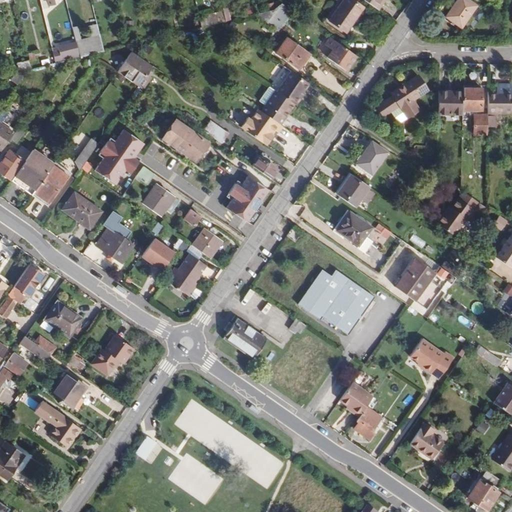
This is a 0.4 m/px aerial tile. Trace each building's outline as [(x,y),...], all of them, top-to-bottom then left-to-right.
[(294,1),(292,0),(284,0),(281,3),(288,9),(294,1)] [(351,0),(343,0),(329,21),(346,33),(363,8),(351,0)] [(362,0),(375,9),(382,0),(362,0)] [(467,0),(457,0),(446,17),(461,28),(476,6),(467,0)] [(275,10),(254,15),(278,31),(292,11),(288,9),(281,3),(275,10)] [(81,40),(78,27),(72,29),(76,42),(81,40)] [(80,58),(104,52),(100,36),(81,40),(76,42),(76,43),(80,58)] [(310,54),(287,38),(276,54),(298,70),(310,54)] [(327,58),(346,72),(356,57),(330,38),(324,46),(332,51),(327,58)] [(80,58),(76,43),(58,48),(59,52),(53,54),(54,59),(55,64),(64,61),(80,58)] [(146,43),(142,49),(148,54),(153,48),(146,43)] [(152,67),(131,52),(117,72),(142,90),(148,81),(144,78),(152,67)] [(97,59),(92,55),(86,64),(91,67),(97,59)] [(14,64),(16,73),(19,73),(28,70),(31,70),(29,61),(14,64)] [(64,61),(55,64),(52,64),(49,65),(58,70),(64,61)] [(19,73),(16,73),(11,81),(17,86),(28,70),(19,73)] [(276,93),(294,105),(309,85),(291,72),(285,80),(277,91),(276,93)] [(285,80),(278,76),(271,87),(277,91),(285,80)] [(413,101),(428,90),(418,76),(402,86),(404,89),(392,96),(376,107),(383,117),(391,111),(399,124),(419,111),(413,101)] [(511,84),(496,85),(496,91),(488,91),(487,115),(487,128),(495,128),(494,113),(511,113),(511,84)] [(404,89),(402,86),(391,94),(392,96),(404,89)] [(463,88),(463,92),(462,110),(481,110),(481,88),(463,88)] [(462,110),(463,92),(438,91),(437,115),(462,115),(462,110)] [(280,125),(294,105),(276,93),(275,92),(261,112),(280,125)] [(247,118),(241,127),(244,130),(243,130),(264,145),(264,144),(266,145),(273,136),(271,134),(274,130),(278,133),(282,127),(280,125),(261,112),(258,110),(250,120),(247,118)] [(487,128),(487,115),(474,115),(474,135),(487,135),(487,128)] [(210,143),(176,119),(161,140),(196,164),(210,143)] [(0,123),(0,150),(1,152),(14,133),(0,123)] [(212,139),(218,130),(210,125),(204,133),(212,139)] [(116,189),(137,158),(134,156),(143,144),(120,129),(111,142),(107,138),(94,156),(99,159),(90,172),(116,189)] [(227,137),(218,130),(212,139),(221,145),(227,137)] [(238,139),(231,148),(250,162),(256,153),(238,139)] [(80,170),(98,144),(92,140),(76,162),(80,170)] [(372,174),(387,153),(371,142),(356,164),(372,174)] [(33,150),(24,162),(11,181),(32,195),(34,193),(52,166),(53,164),(33,150)] [(0,173),(11,181),(24,162),(9,151),(0,163),(0,173)] [(277,170),(258,157),(252,167),(270,180),(277,170)] [(70,174),(54,163),(53,164),(52,166),(68,177),(70,174)] [(372,174),(356,164),(355,166),(370,177),(372,174)] [(52,166),(34,193),(49,203),(68,177),(52,166)] [(153,173),(178,189),(180,184),(173,179),(175,177),(158,166),(153,173)] [(146,185),(154,174),(143,167),(136,177),(146,185)] [(351,174),(337,195),(355,207),(361,199),(368,189),(369,187),(351,174)] [(485,189),(486,179),(477,179),(477,189),(485,189)] [(160,217),(165,210),(174,198),(174,197),(156,184),(142,204),(160,217)] [(229,217),(241,199),(239,197),(241,194),(228,185),(211,208),(224,218),(226,215),(229,217)] [(375,194),(368,189),(361,199),(368,204),(375,194)] [(464,192),(453,208),(451,207),(438,225),(455,236),(466,220),(469,222),(477,211),(474,210),(479,202),(464,192)] [(49,203),(34,193),(32,195),(47,206),(49,203)] [(77,219),(90,228),(101,212),(74,193),(62,210),(76,220),(77,219)] [(179,201),(174,198),(165,210),(171,214),(179,201)] [(25,208),(34,215),(41,205),(33,199),(25,208)] [(194,227),(201,217),(190,209),(183,219),(194,227)] [(341,233),(360,246),(358,249),(364,253),(372,241),(365,236),(371,227),(350,213),(341,226),(344,228),(341,233)] [(498,214),(491,224),(499,230),(506,221),(498,214)] [(158,223),(152,232),(156,235),(163,226),(158,223)] [(387,237),(391,231),(377,223),(373,229),(387,237)] [(133,246),(108,228),(96,246),(109,255),(106,259),(111,262),(114,258),(121,263),(133,246)] [(210,259),(222,241),(204,229),(192,247),(210,259)] [(292,229),(287,236),(295,242),(301,235),(292,229)] [(511,233),(496,258),(511,268),(511,267),(511,233)] [(158,273),(173,253),(152,238),(138,258),(158,273)] [(198,276),(205,265),(189,254),(178,270),(175,269),(167,281),(176,288),(176,289),(178,290),(179,290),(189,296),(197,284),(194,282),(198,276)] [(427,310),(447,281),(451,285),(456,278),(439,266),(434,272),(415,258),(395,287),(427,310)] [(28,297),(44,275),(36,269),(29,265),(14,287),(17,289),(28,297)] [(329,274),(320,268),(296,303),(318,318),(321,315),(347,333),(374,295),(333,267),(329,274)] [(511,286),(505,283),(501,291),(511,296),(511,293),(511,286)] [(17,289),(14,287),(8,296),(11,298),(17,289)] [(25,295),(20,304),(30,310),(35,302),(25,295)] [(10,312),(17,302),(9,296),(0,308),(0,314),(6,319),(11,313),(10,312)] [(81,319),(57,302),(44,321),(68,337),(71,333),(74,335),(76,332),(73,330),(81,319)] [(267,340),(237,319),(233,325),(230,322),(224,330),(228,332),(224,338),(253,359),(267,340)] [(296,319),(289,329),(295,333),(296,331),(300,334),(306,325),(296,319)] [(42,347),(52,354),(56,348),(39,335),(35,342),(42,347)] [(123,365),(134,350),(114,336),(104,351),(101,349),(90,366),(107,378),(114,367),(118,361),(120,363),(123,365)] [(418,363),(423,366),(421,367),(430,374),(431,373),(439,379),(453,358),(445,352),(443,354),(422,339),(410,357),(418,363)] [(36,356),(42,347),(35,342),(28,351),(36,356)] [(500,361),(479,346),(475,352),(497,367),(500,361)] [(45,363),(52,354),(42,347),(36,356),(45,363)] [(4,366),(13,373),(19,376),(27,364),(13,353),(4,366)] [(71,354),(66,365),(79,369),(83,358),(71,354)] [(9,379),(13,373),(4,366),(0,371),(0,385),(6,377),(9,379)] [(67,372),(52,394),(74,409),(89,387),(67,372)] [(511,416),(511,415),(511,385),(508,382),(493,402),(511,416)] [(359,417),(366,407),(373,397),(352,383),(340,401),(348,406),(352,409),(351,411),(359,417)] [(15,412),(35,426),(41,419),(30,411),(36,402),(27,396),(15,412)] [(170,417),(179,404),(172,400),(163,412),(170,417)] [(57,425),(50,434),(68,447),(82,429),(43,401),(36,410),(57,425)] [(366,407),(359,417),(356,421),(358,423),(354,429),(369,440),(374,433),(371,432),(381,417),(366,407)] [(479,421),(474,430),(482,434),(487,425),(479,421)] [(443,443),(431,435),(434,431),(424,424),(410,444),(432,459),(443,443)] [(511,431),(491,460),(507,470),(511,462),(511,431)] [(145,436),(133,453),(151,465),(163,448),(145,436)] [(267,486),(283,463),(245,437),(243,440),(248,443),(241,454),(244,456),(238,466),(267,486)] [(24,455),(6,443),(0,451),(0,473),(8,479),(24,455)] [(486,470),(468,498),(486,510),(498,492),(496,491),(503,482),(486,470)]
